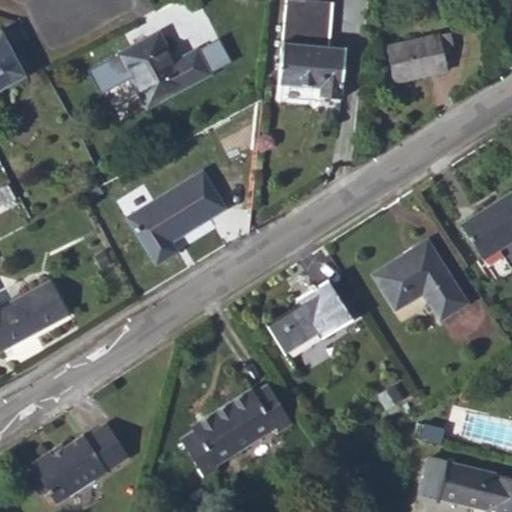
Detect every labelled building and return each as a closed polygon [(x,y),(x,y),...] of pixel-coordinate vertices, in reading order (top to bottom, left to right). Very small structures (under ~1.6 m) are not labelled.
[(285,0),(278,83),(319,87),(318,95),(342,98),(345,45),(329,43),(332,2),(318,0),(285,0)] [(174,60),(159,31),(119,52),(146,105),(209,72),(197,48),(174,60)] [(393,80),(447,69),(443,47),(453,45),(450,31),(385,44),(393,80)] [(0,43),(10,61),(15,58),(0,32),(0,43)] [(0,86),(23,73),(15,58),(10,61),(0,43),(0,86)] [(156,262),(175,250),(170,240),(224,207),(200,170),(127,216),(156,262)] [(496,281),(511,270),(511,193),(486,208),(483,205),(471,211),(473,216),(460,224),(496,281)] [(393,311),(422,294),(439,321),(467,304),(427,239),(370,274),(393,311)] [(283,353),(319,332),(323,338),(352,319),(327,279),(298,298),(301,303),(266,325),(283,353)] [(0,349),(66,314),(49,280),(0,305),(0,349)] [(203,478),(218,469),(216,464),(274,427),(278,431),(292,423),(268,384),(254,392),(251,387),(190,426),(193,431),(179,439),(203,478)] [(393,390),(378,400),(384,409),(399,399),(393,390)] [(35,477),(31,479),(30,485),(38,496),(43,497),(47,496),(52,504),(126,458),(105,424),(84,436),(82,435),(50,455),(48,452),(27,465),(35,477)] [(417,494),(436,498),(436,497),(446,460),(446,459),(427,455),(417,494)] [(486,509),(485,511),(511,511),(511,477),(446,460),(436,497),(486,509)]
